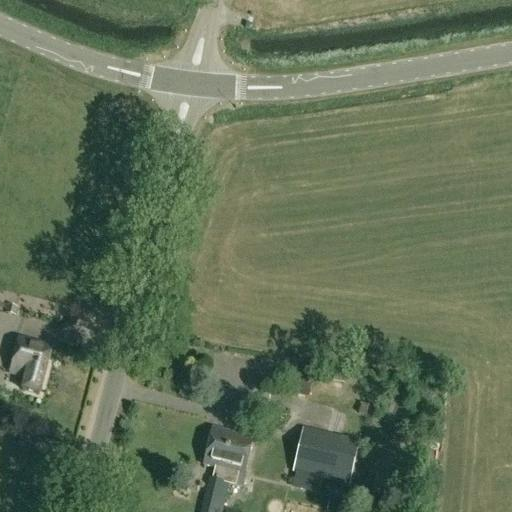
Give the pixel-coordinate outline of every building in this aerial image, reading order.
[(16,316),(18,308),(7,305),(5,314),(16,316)] [(41,398),(53,348),(21,340),(13,370),(28,376),(24,393),(41,398)] [(247,477),(244,476),(253,440),(212,430),(203,467),(215,470),(212,480),(210,480),(202,511),(224,511),(230,489),(230,485),(244,488),(247,477)] [(323,479),(351,485),(360,444),(303,431),(294,473),(296,474),(293,490),(319,496),(323,479)] [(404,510),(420,511),(422,489),(407,487),(404,510)] [(337,511),(340,502),(330,499),(327,511),(337,511)]
